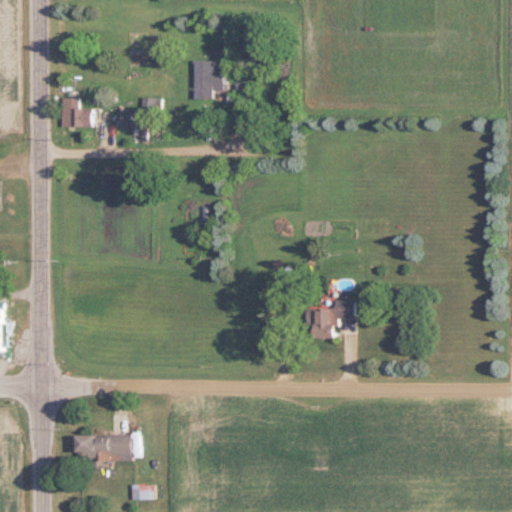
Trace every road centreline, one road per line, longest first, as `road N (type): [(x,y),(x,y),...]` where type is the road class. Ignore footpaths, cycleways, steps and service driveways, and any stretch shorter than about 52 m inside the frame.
road 1 (residential): [(0,389),(511,390)]
road 2 (residential): [(42,511),(41,0)]
road 3 (residential): [(42,39),(411,20),(442,0)]
